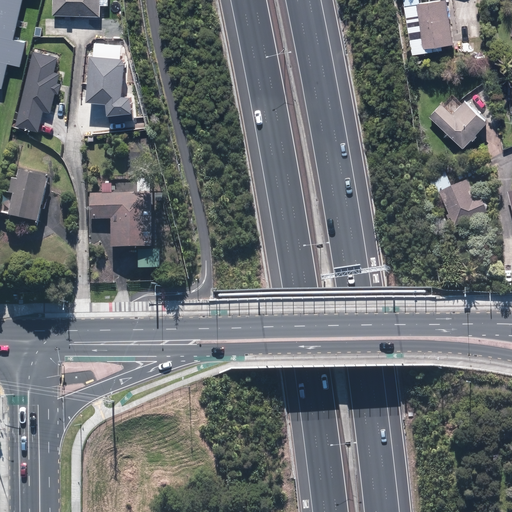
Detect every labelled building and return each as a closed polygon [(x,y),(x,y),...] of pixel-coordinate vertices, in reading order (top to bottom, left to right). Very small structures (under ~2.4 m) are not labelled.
[(0,0),(0,88),(1,89),(7,64),(19,67),(24,44),(12,41),(20,0),(0,0)] [(56,0),(56,15),(103,16),(103,0),(56,0)] [(446,0),(423,0),(420,1),(426,43),(452,39),(446,0)] [(57,58),(32,52),(15,127),(38,132),(43,112),(50,113),(55,94),(58,95),(60,84),(57,84),(60,74),(54,72),(57,58)] [(427,56),(411,56),(411,68),(427,68),(427,56)] [(106,117),(131,115),(129,98),(121,97),(124,60),(89,57),(85,103),(105,105),(106,117)] [(441,103),(431,115),(465,144),(488,117),(467,100),(454,114),(441,103)] [(51,176),(24,170),(23,177),(16,175),(12,191),(19,193),(15,213),(41,219),(45,202),(49,203),(52,189),(48,188),(51,176)] [(467,180),(442,193),(458,224),(484,211),(467,180)] [(152,193),(93,194),(93,216),(113,215),(113,244),(152,244),(152,193)] [(160,249),(141,249),(141,264),(160,264),(160,249)]
